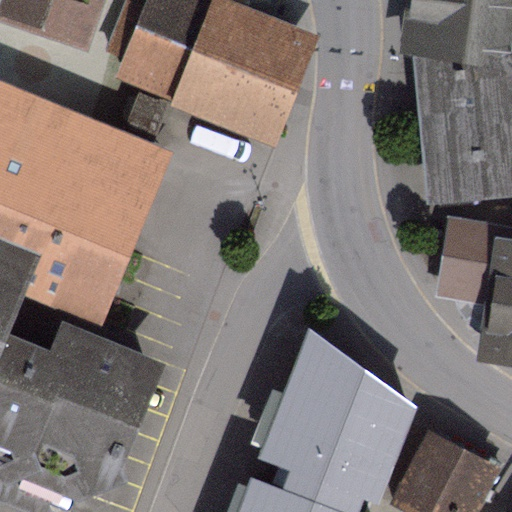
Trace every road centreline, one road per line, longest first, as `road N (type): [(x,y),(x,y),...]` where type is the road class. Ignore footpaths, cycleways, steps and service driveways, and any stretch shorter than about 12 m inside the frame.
road 1 (residential): [(353,236),(296,262),(265,290),(180,511)]
road 2 (secondary): [(511,410),(440,364),(408,330),(353,236)]
road 3 (secondary): [(353,236),(341,161),(349,0)]
